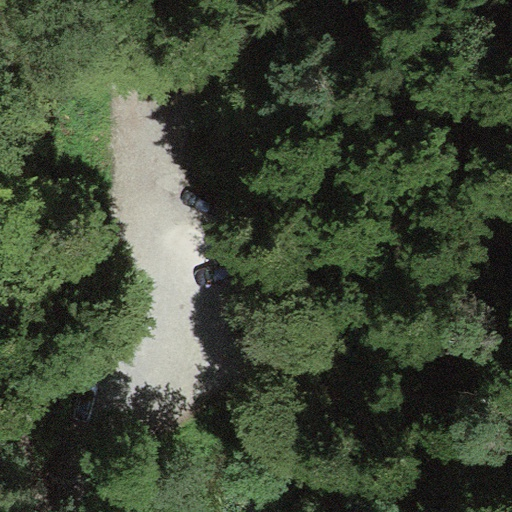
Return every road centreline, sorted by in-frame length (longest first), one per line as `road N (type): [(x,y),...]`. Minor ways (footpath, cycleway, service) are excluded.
road 1 (track): [(60,511),(129,326),(151,204),(225,0)]
road 2 (track): [(511,192),(231,346),(115,364)]
road 3 (track): [(151,204),(82,0)]
